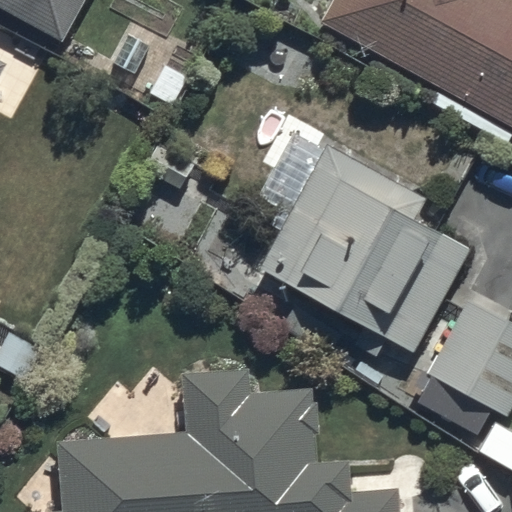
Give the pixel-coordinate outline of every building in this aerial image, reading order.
[(0,0),(0,16),(61,50),(87,0),(0,0)] [(335,0),(321,27),(511,133),(511,0),(335,0)] [(326,152),(325,155),(294,137),(257,201),(277,213),(267,230),(278,236),(252,281),(358,338),(351,352),(375,364),(386,341),(418,356),(470,254),(412,227),(424,202),(326,152)] [(511,418),(511,330),(465,307),(417,410),(482,441),(494,417),(509,424),(511,418)] [(186,439),(60,446),(60,511),(399,511),(398,495),(351,497),(349,465),(318,467),(314,396),(248,400),(246,375),(182,379),(186,439)]
